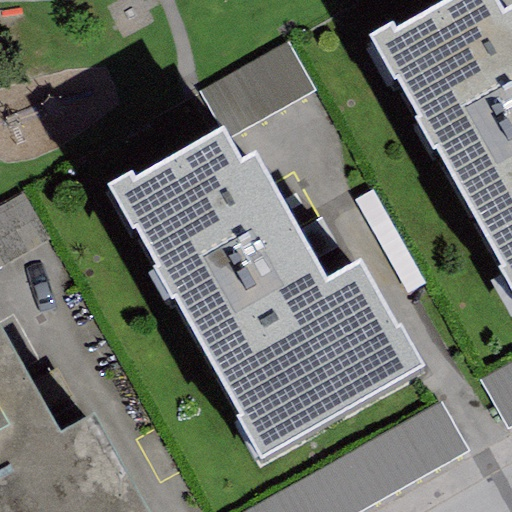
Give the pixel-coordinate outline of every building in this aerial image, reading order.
[(422,6),(374,33),(511,282),(511,10),(504,15),(496,0),(454,0),(427,15),(422,6)] [(297,42),(251,67),(279,118),(324,94),(297,42)] [(160,155),(112,181),(264,455),(417,371),(358,265),(325,283),(255,156),(242,163),(225,131),(165,163),(160,155)] [(0,511),(143,511),(91,416),(58,434),(0,327),(0,511)] [(511,362),(478,382),(506,430),(511,426),(511,362)] [(441,404),(247,511),(359,511),(468,451),(441,404)]
